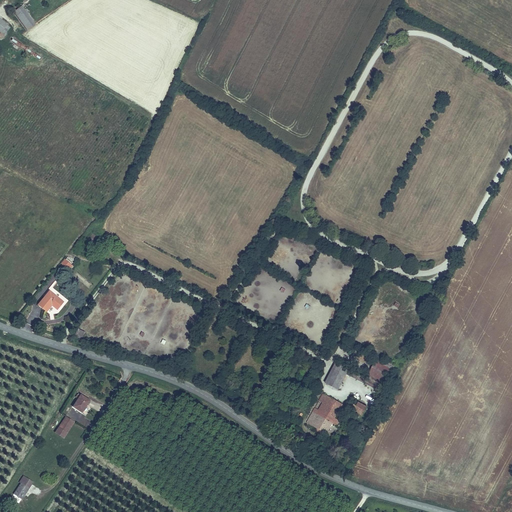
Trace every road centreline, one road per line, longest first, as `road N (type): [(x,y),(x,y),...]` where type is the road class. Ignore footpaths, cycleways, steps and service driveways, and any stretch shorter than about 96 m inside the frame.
road 1 (tertiary): [(443,511),(327,474),(187,385),(0,325)]
road 2 (unknown): [(132,366),(58,481)]
